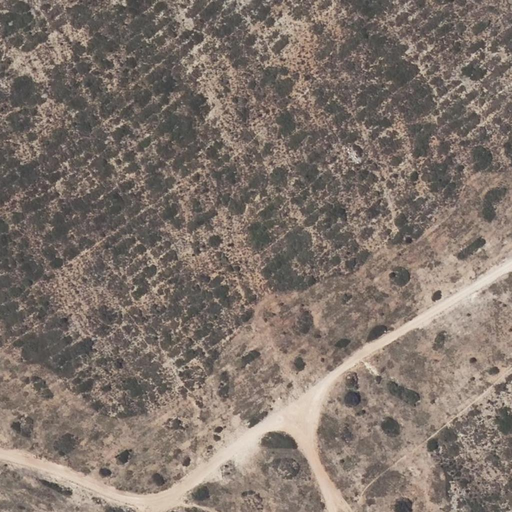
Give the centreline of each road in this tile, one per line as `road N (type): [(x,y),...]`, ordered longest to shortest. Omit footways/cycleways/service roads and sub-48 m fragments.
road 1 (track): [(332,511),(315,461),(287,424),(160,511),(0,458)]
road 2 (track): [(287,424),(457,292),(511,264)]
road 3 (track): [(350,511),(511,367)]
